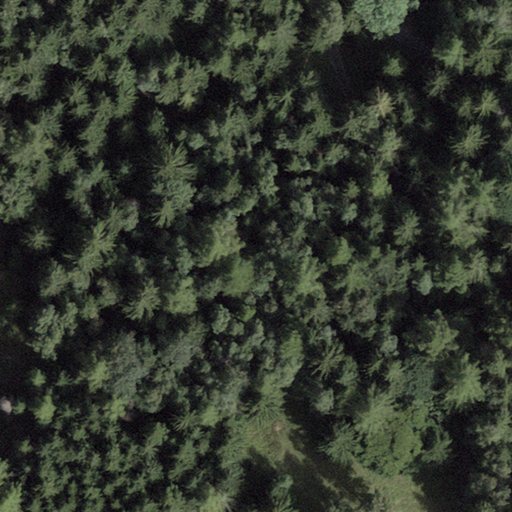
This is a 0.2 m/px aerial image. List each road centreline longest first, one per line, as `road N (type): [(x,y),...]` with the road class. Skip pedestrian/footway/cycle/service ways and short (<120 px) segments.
road 1 (track): [(322,0),(331,60),(449,261),(466,324),(470,511)]
road 2 (track): [(511,92),(398,34),(364,0)]
